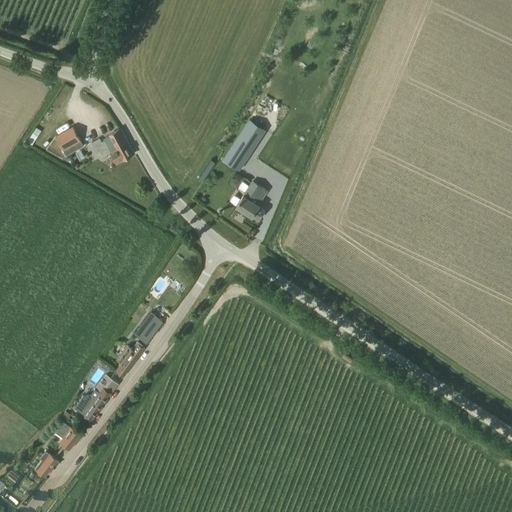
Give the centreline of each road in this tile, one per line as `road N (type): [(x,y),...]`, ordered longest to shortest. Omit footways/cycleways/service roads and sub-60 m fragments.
road 1 (tertiary): [(511,436),(225,245)]
road 2 (tertiary): [(30,511),(162,343),(225,245)]
road 3 (tertiary): [(225,245),(151,171),(92,73)]
